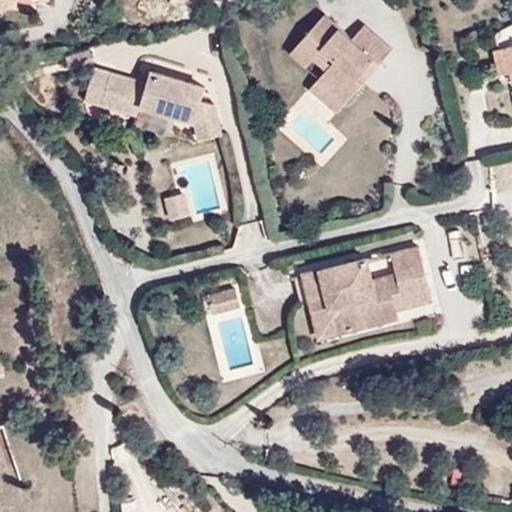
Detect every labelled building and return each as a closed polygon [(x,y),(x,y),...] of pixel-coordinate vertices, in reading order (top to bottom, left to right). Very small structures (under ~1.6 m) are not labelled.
[(0,0),(0,5),(4,9),(9,2),(6,0),(0,0)] [(363,69),(382,45),(394,55),(405,41),(373,16),(362,29),(333,6),(306,38),(324,52),(337,63),(330,71),(361,95),(375,78),(363,69)] [(324,52),(306,38),(301,44),(303,54),(316,62),(324,52)] [(375,78),(394,55),(382,45),(363,69),(375,78)] [(361,95),(330,71),(320,83),(350,108),(361,95)] [(111,74),(102,104),(138,116),(141,106),(195,122),(201,102),(205,89),(151,73),(147,85),(111,74)] [(201,102),(195,122),(199,140),(220,135),(214,106),(201,102)] [(165,200),(170,221),(189,216),(184,195),(165,200)] [(397,276),(405,308),(433,301),(420,249),(392,256),(397,276)] [(400,318),(398,310),(392,288),(376,292),(373,281),(369,263),(368,260),(305,276),(311,302),(328,298),(337,334),(400,318)] [(301,305),(311,302),(305,276),(294,278),(301,305)] [(392,288),(398,310),(405,308),(397,276),(373,281),(376,292),(392,288)] [(210,295),(215,315),(242,308),(237,288),(210,295)] [(320,338),(337,334),(328,298),(311,302),(320,338)] [(511,421),(503,430),(511,440),(511,421)] [(121,511),(134,511),(133,499),(120,500),(121,511)]
